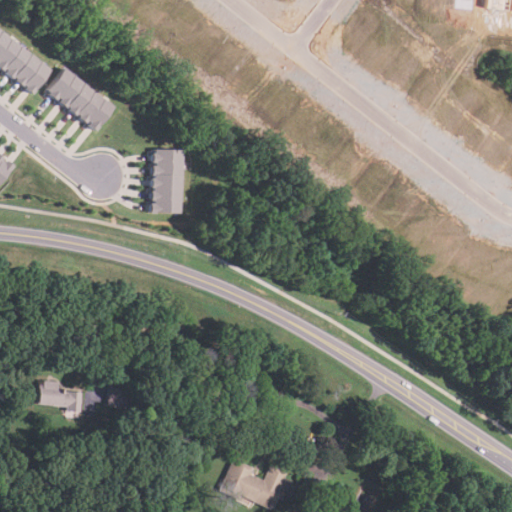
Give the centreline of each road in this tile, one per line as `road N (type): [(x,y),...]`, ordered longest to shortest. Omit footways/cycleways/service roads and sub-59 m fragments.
road 1 (tertiary): [(0,232),(164,266),(282,318),(379,378)]
road 2 (residential): [(233,0),(511,214)]
road 3 (tertiary): [(379,378),(511,468)]
road 4 (residential): [(103,176),(63,161),(0,111)]
